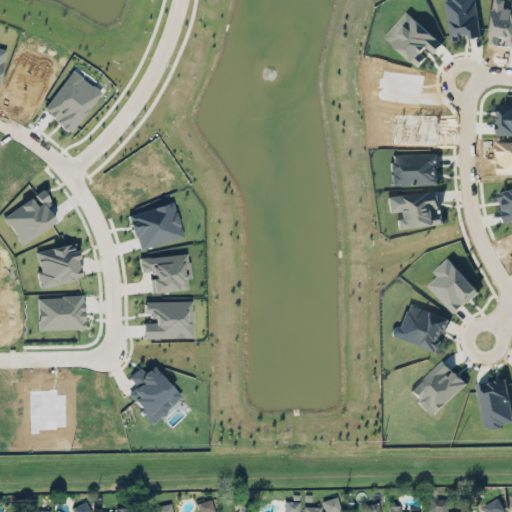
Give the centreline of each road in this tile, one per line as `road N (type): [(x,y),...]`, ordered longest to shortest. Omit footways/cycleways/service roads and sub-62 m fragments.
road 1 (residential): [(0,122),(53,158),(91,209),(110,262),(113,357)]
road 2 (residential): [(511,296),(475,233),(465,184),(465,104),(485,74),(511,75)]
road 3 (residential): [(179,0),(144,87),(67,173)]
